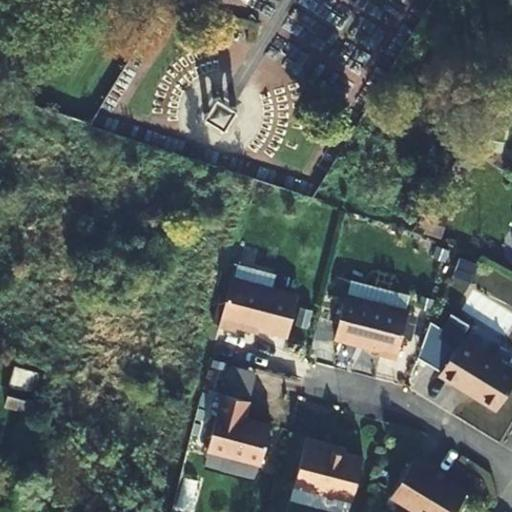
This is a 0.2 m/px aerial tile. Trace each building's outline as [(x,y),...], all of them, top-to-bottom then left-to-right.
[(179,299),(183,282),(152,273),(147,290),(179,299)] [(298,295),(231,277),(227,294),(219,325),(236,329),(237,323),(288,336),(298,295)] [(409,310),(346,295),(334,339),(381,350),(380,354),(397,358),(409,310)] [(511,385),(511,371),(461,339),(441,372),(479,396),(478,398),(497,410),(511,385)] [(250,400),(222,393),(207,450),(261,464),(271,425),(245,418),(250,400)] [(323,442),(305,437),(293,483),(351,499),(363,457),(321,446),(323,442)] [(419,511),(453,511),(465,493),(441,478),(443,474),(414,456),(390,494),(419,511)]
